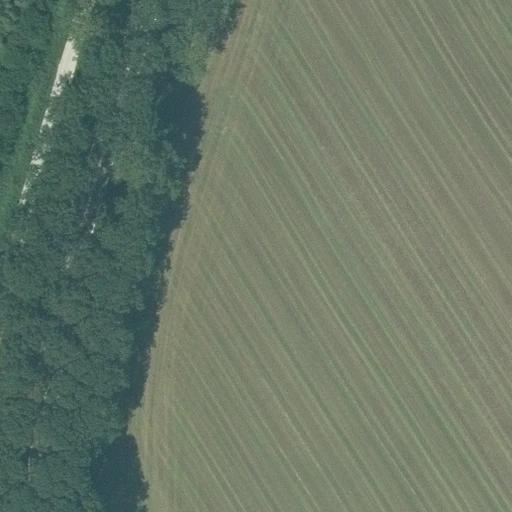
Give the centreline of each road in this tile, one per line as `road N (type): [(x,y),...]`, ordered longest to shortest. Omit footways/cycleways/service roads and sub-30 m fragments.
road 1 (tertiary): [(39,511),(52,355),(148,0)]
road 2 (unclassified): [(0,243),(65,0)]
